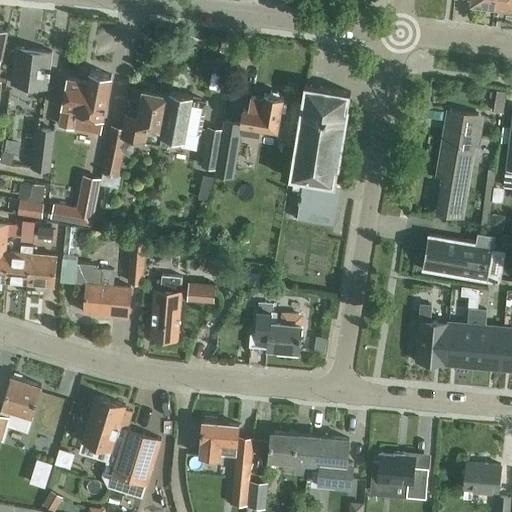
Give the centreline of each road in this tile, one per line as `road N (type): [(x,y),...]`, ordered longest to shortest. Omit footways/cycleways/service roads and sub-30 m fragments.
road 1 (residential): [(338,396),(395,34)]
road 2 (unclassified): [(338,396),(122,364),(0,325)]
road 3 (unclassified): [(395,34),(129,6)]
road 4 (unclassified): [(511,410),(338,396)]
road 5 (track): [(184,373),(172,483),(180,511)]
